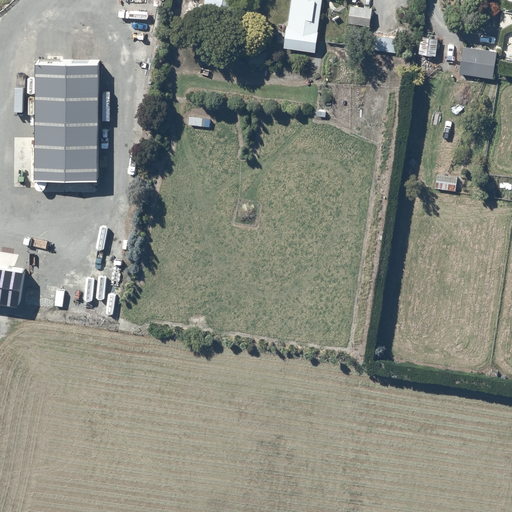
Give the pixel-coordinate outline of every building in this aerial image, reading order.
[(249,17),(251,0),(204,0),(203,10),(249,17)] [(291,0),(285,45),(314,50),(322,0),(291,0)] [(407,2),(398,1),(397,25),(406,25),(407,2)] [(351,4),(348,22),(370,25),(372,8),(351,4)] [(396,35),(372,33),(371,49),(395,51),(396,35)] [(463,45),(458,72),(496,79),(501,52),(463,45)] [(37,69),(35,69),(34,178),(98,178),(99,59),(37,59),(37,69)] [(438,175),(437,186),(457,186),(458,176),(438,175)]
